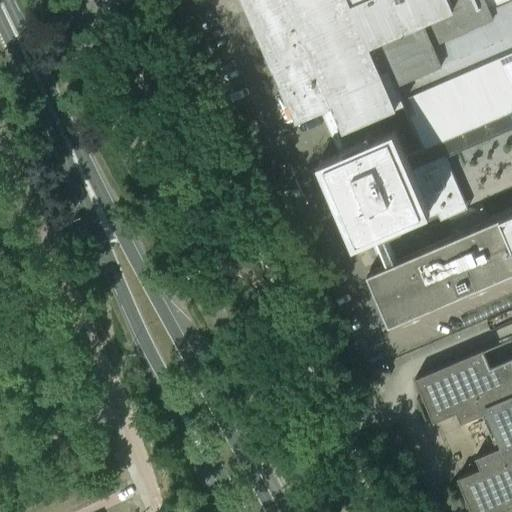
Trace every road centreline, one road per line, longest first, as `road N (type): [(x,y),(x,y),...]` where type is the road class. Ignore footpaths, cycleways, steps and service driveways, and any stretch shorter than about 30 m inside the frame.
road 1 (secondary): [(273,511),(140,254),(96,200)]
road 2 (secondary): [(96,200),(106,263),(235,511)]
road 3 (residential): [(192,271),(61,0)]
road 4 (unclassified): [(314,511),(192,271)]
road 5 (secondary): [(96,200),(0,0)]
